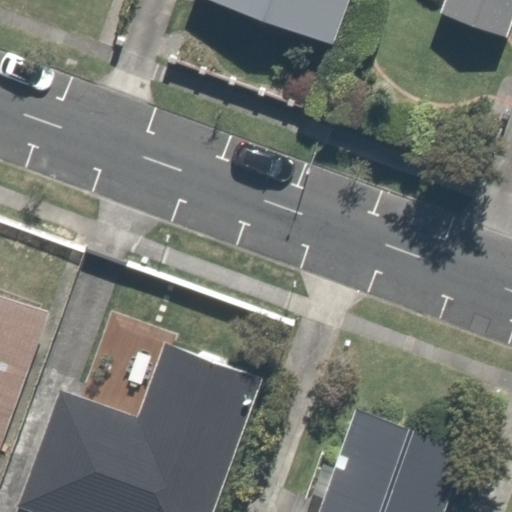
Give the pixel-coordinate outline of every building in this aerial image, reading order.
[(342,0),(197,0),(196,3),(324,50),(342,0)] [(511,0),(448,0),(440,19),(501,47),(511,20),(511,0)] [(0,456),(49,324),(0,305),(0,456)] [(217,511),(255,385),(160,356),(139,424),(58,400),(23,511),(217,511)] [(445,511),(466,456),(355,416),(320,511),(445,511)]
